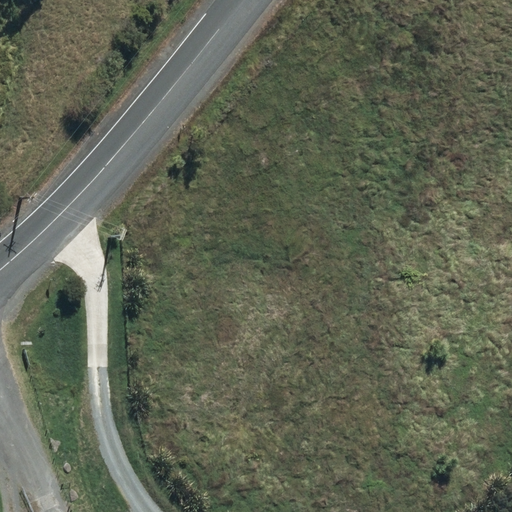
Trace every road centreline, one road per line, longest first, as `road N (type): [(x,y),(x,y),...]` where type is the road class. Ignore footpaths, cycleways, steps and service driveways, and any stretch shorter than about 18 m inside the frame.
road 1 (tertiary): [(0,270),(116,154),(243,0)]
road 2 (track): [(48,511),(0,389)]
